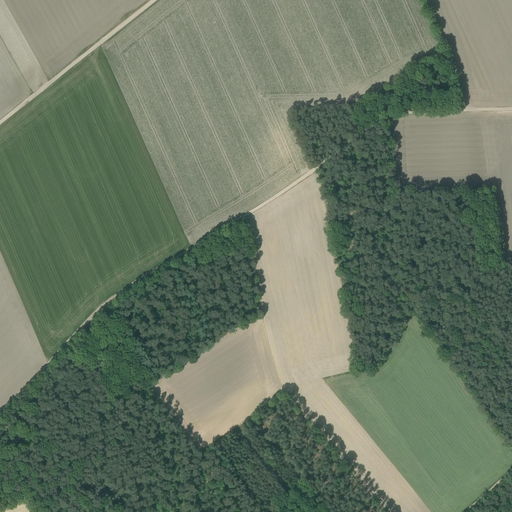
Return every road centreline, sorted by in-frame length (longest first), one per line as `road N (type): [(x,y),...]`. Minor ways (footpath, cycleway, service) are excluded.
road 1 (track): [(465,110),(384,118),(128,287),(0,417)]
road 2 (track): [(152,0),(0,121)]
road 3 (track): [(160,478),(71,339)]
road 4 (track): [(511,403),(435,299)]
